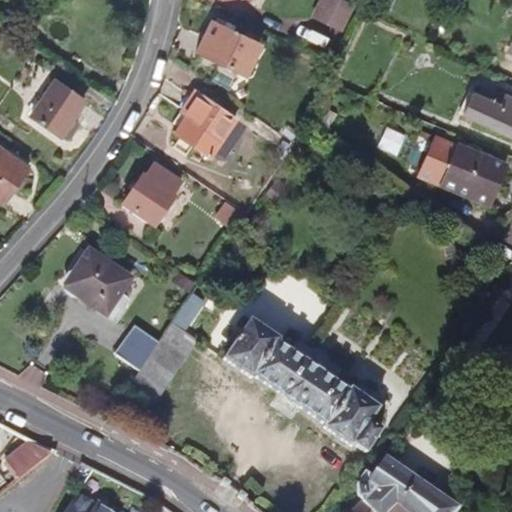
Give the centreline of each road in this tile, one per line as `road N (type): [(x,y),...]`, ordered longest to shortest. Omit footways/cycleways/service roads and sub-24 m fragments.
road 1 (residential): [(164,0),(148,69),(126,115),(81,183),(0,274)]
road 2 (primary): [(209,511),(171,482),(0,395)]
